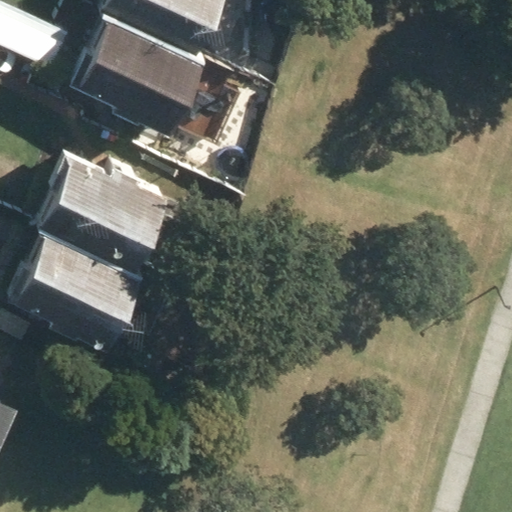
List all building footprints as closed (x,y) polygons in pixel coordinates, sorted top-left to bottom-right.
[(20,0),(0,0),(0,42),(76,80),(97,37),(20,0)] [(224,0),(127,0),(212,32),(224,0)] [(201,38),(111,6),(98,41),(189,73),(201,38)] [(0,104),(0,135),(32,152),(45,128),(0,104)] [(79,133),(44,210),(162,264),(197,187),(79,133)] [(35,223),(8,288),(117,334),(144,270),(35,223)] [(0,440),(27,378),(0,366),(0,440)]
